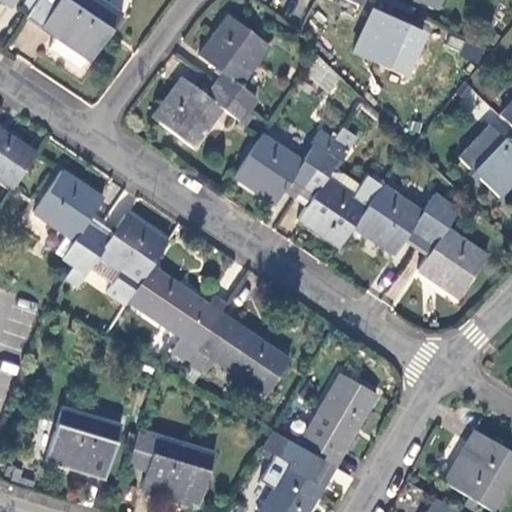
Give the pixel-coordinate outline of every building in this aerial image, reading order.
[(99,0),(39,0),(28,18),(58,38),(88,59),(91,61),(123,16),(99,0)] [(435,0),(413,0),(431,8),(435,0)] [(420,34),(374,12),(355,53),(402,75),(420,34)] [(221,73),(213,84),(249,111),(258,99),(240,85),(270,45),(229,16),(199,56),(221,73)] [(88,59),(58,38),(49,49),(79,70),(88,59)] [(459,55),(478,63),(483,52),(464,43),(459,55)] [(330,92),(342,75),(318,58),(306,75),(330,92)] [(249,111),(213,84),(205,95),(182,77),(153,117),(194,147),(223,109),(240,122),(249,111)] [(475,115),(485,105),(468,87),(457,97),(475,115)] [(500,197),(511,184),(511,146),(490,126),(460,158),(500,197)] [(343,127),(335,139),(349,149),(358,135),(343,127)] [(36,154),(0,129),(0,179),(14,188),(36,154)] [(292,181),(302,188),(335,139),(321,130),(312,141),(315,144),(305,161),(262,134),(233,176),(275,205),(284,192),(292,181)] [(297,220),(339,247),(353,226),(381,184),(368,175),(363,183),(354,196),(326,179),(329,174),(338,161),(340,162),(349,149),(335,139),(302,188),(313,196),(306,207),(297,220)] [(74,268),(98,231),(87,223),(94,212),(104,199),(61,171),(33,212),(66,235),(74,241),(62,259),(74,268)] [(354,196),(363,183),(344,171),(329,174),(326,179),(354,196)] [(284,192),(295,199),(302,188),(292,181),(284,192)] [(446,202),(455,188),(448,181),(437,196),(446,202)] [(410,232),(421,239),(446,202),(437,196),(434,194),(422,212),(381,184),(353,226),(394,255),(404,241),(410,232)] [(295,199),(306,207),(313,196),(302,188),(295,199)] [(457,209),(465,196),(455,188),(446,202),(457,209)] [(459,210),(457,209),(446,202),(421,239),(433,247),(428,255),(418,272),(458,297),(487,256),(447,228),(459,210)] [(98,231),(105,220),(94,212),(87,223),(98,231)] [(110,239),(98,231),(74,268),(66,279),(77,287),(99,257),(120,272),(106,293),(124,306),(128,301),(150,269),(167,242),(127,215),(116,229),(110,239)] [(116,229),(105,220),(98,231),(110,239),(116,229)] [(404,241),(416,248),(421,239),(410,232),(404,241)] [(74,241),(66,235),(54,253),(62,259),(74,241)] [(421,239),(416,248),(428,255),(433,247),(421,239)] [(220,315),(150,269),(128,301),(179,337),(169,352),(186,364),(220,315)] [(289,361),(220,315),(186,364),(204,376),(214,360),(266,396),(289,361)] [(341,374),(298,447),(334,468),(377,394),(341,374)] [(121,426),(63,408),(47,461),(104,478),(121,426)] [(127,465),(146,471),(141,490),(198,507),(214,455),(138,430),(127,465)] [(265,448),(274,433),(271,431),(262,446),(265,448)] [(446,483),(468,495),(479,502),(493,510),(511,479),(511,452),(476,431),(446,483)] [(298,447),(274,433),(265,448),(288,463),(260,511),(308,511),(334,468),(298,447)] [(479,502),(468,495),(463,505),(473,511),(479,502)] [(458,511),(435,499),(428,511),(458,511)]
